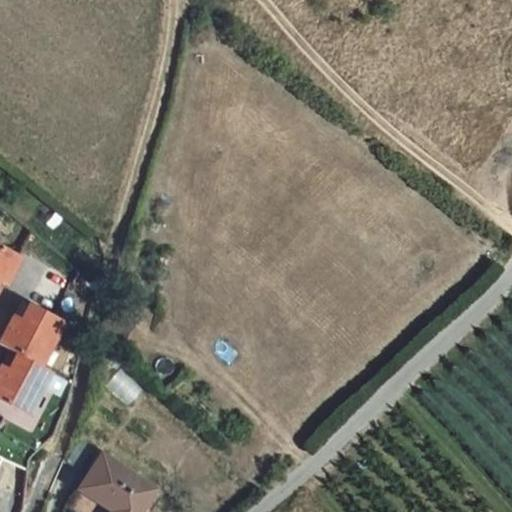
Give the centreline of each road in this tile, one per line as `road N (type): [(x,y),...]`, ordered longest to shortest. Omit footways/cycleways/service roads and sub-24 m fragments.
road 1 (track): [(57,456),(172,0)]
road 2 (track): [(260,0),(328,77),(511,224)]
road 3 (unclassified): [(261,511),(511,291)]
